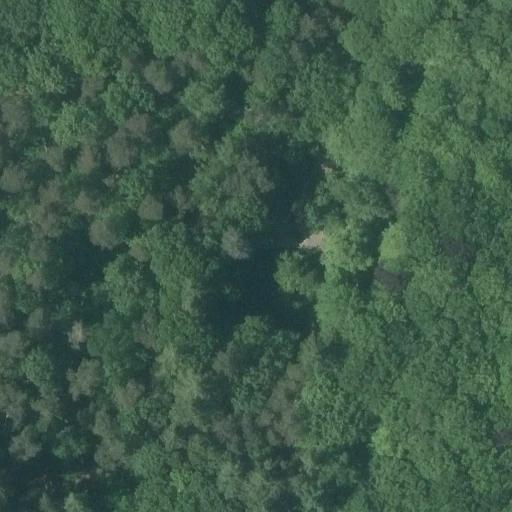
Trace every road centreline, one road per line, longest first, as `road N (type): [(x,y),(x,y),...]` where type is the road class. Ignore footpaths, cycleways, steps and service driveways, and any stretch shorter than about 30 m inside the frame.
road 1 (track): [(243,0),(106,511)]
road 2 (unknown): [(119,0),(111,45),(91,85),(57,136),(0,192)]
